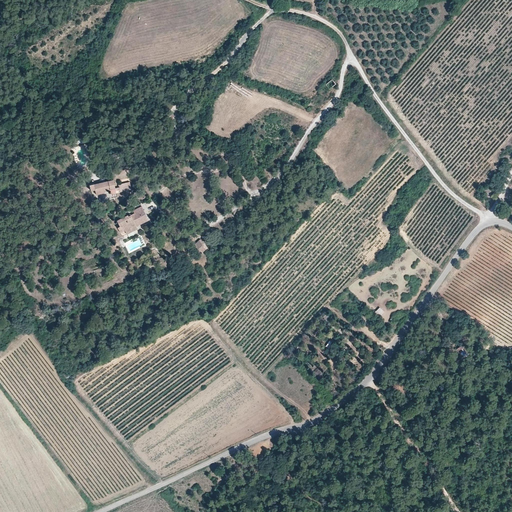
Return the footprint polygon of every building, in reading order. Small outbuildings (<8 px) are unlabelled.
[(336,84),(332,79),(325,85),(330,90),(336,84)] [(116,194),(115,189),(113,179),(104,182),(95,184),(94,183),(90,185),(91,191),(96,190),(98,195),(105,194),(105,193),(110,191),(111,195),(116,194)] [(118,186),(119,188),(120,193),(132,190),(130,183),(118,186)] [(495,190),(497,192),(498,190),(491,183),(487,187),(486,185),(485,186),(491,194),(495,190)] [(143,207),(132,212),(133,214),(128,217),(127,216),(117,221),(120,227),(121,228),(125,226),(126,230),(134,226),(149,219),(146,214),(143,207)] [(192,244),(200,252),(207,245),(200,237),(192,244)] [(375,311),(380,315),(384,311),(379,306),(375,311)] [(458,360),(461,357),(463,357),(458,349),(454,351),(458,360)]
